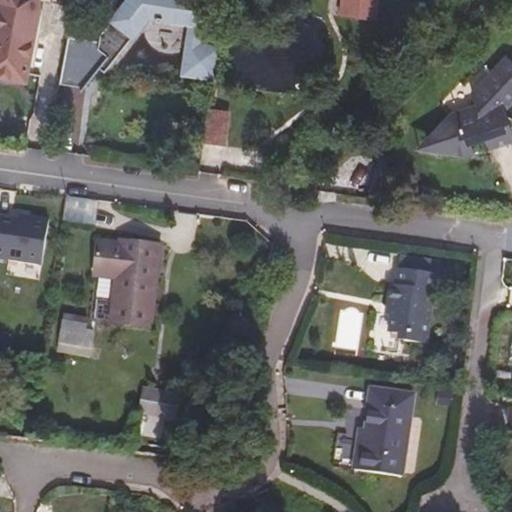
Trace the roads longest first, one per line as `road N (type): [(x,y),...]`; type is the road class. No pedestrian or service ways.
road 1 (residential): [(40,455),(190,484),(278,447),(269,368),(308,213)]
road 2 (residential): [(0,171),(308,213)]
road 3 (residential): [(488,238),(456,504)]
road 4 (residential): [(308,213),(488,238)]
